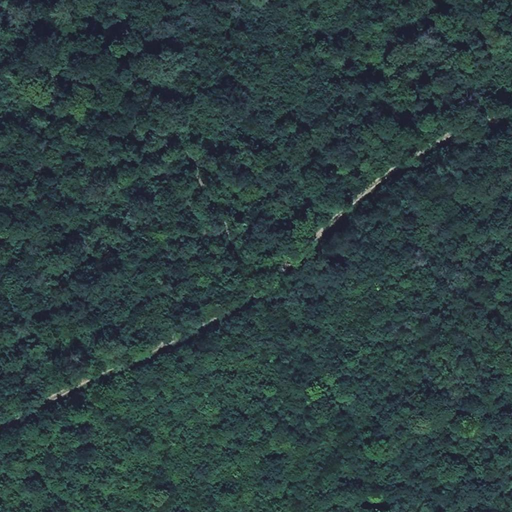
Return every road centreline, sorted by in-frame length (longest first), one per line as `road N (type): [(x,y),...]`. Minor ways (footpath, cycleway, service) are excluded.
road 1 (track): [(511,112),(413,171),(246,302),(0,426)]
road 2 (track): [(246,302),(95,0)]
